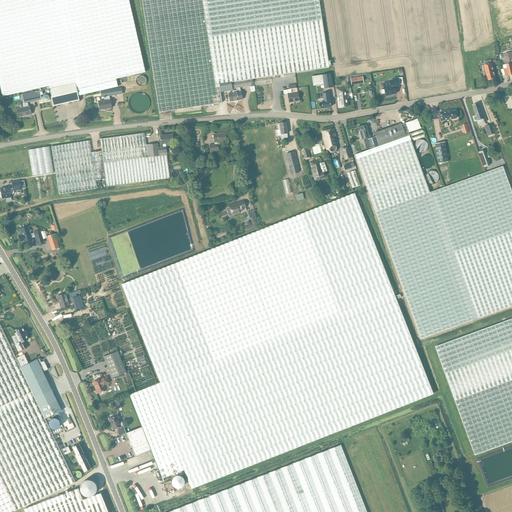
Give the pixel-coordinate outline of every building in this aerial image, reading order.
[(49,88),(53,106),(79,100),(78,96),(118,86),(116,79),(145,72),(128,0),(0,0),(0,83),(3,96),(48,86),(49,88)] [(141,0),(159,112),(222,103),(220,92),(233,90),(232,89),(231,82),(253,79),(329,67),(318,0),(141,0)] [(504,69),(506,76),(511,74),(511,65),(511,63),(511,62),(511,52),(503,54),(504,60),(505,60),(506,64),(503,65),(504,69)] [(492,63),(484,65),(488,81),(496,79),(492,63)] [(312,75),(315,90),(333,87),(331,74),(322,75),(322,74),(312,75)] [(358,77),(350,78),(351,85),(359,84),(364,83),(362,76),(358,77)] [(381,90),(380,91),(381,93),(382,94),(385,94),(385,96),(390,95),(390,94),(396,93),(395,88),(400,87),(400,85),(403,84),(402,77),(398,78),(398,77),(393,78),(393,79),(390,80),(391,86),(384,88),(384,89),(381,90)] [(228,93),(230,101),(242,99),(241,91),(240,92),(240,88),(253,85),(253,79),(231,82),(232,89),(236,88),(236,90),(232,91),(232,93),(228,93)] [(287,94),(289,103),(299,101),(298,92),(297,92),(297,89),(296,89),(296,84),(288,85),(289,90),(287,90),(288,94),(287,94)] [(98,102),(100,110),(112,108),(110,100),(109,96),(123,94),(121,87),(100,91),(101,97),(104,97),(104,101),(98,102)] [(345,87),(336,89),(338,98),(337,98),(338,108),(348,106),(347,95),(346,88),(345,87)] [(17,109),(19,117),(31,114),(30,106),(28,107),(27,103),(42,100),(41,95),(49,93),(48,88),(22,94),(24,103),(22,103),(23,108),(17,109)] [(330,100),(328,93),(322,94),(323,98),(320,99),(320,102),(321,102),(322,108),(323,108),(324,109),(327,109),(327,108),(331,107),(330,100)] [(147,103),(147,102),(147,100),(146,98),(145,97),(143,96),(141,95),(139,94),(138,94),(136,95),(134,95),(133,96),(132,97),(131,98),(130,100),(129,102),(129,103),(129,105),(130,106),(131,108),(132,109),(133,110),(134,111),(136,112),(138,112),(140,112),(141,112),(143,111),(144,110),(146,108),(147,107),(147,105),(147,103)] [(477,121),(478,124),(486,121),(485,118),(479,103),(472,105),(476,115),(473,116),(475,121),(477,121)] [(440,112),(441,121),(456,118),(455,111),(449,112),(449,111),(440,112)] [(370,148),(354,154),(396,272),(420,339),(476,319),(511,305),(511,192),(503,167),(431,192),(429,192),(409,135),(408,133),(421,129),(417,119),(402,124),(401,123),(374,132),(376,136),(368,139),(367,137),(364,126),(357,128),(360,139),(359,140),(361,150),(370,148)] [(278,130),(276,130),(276,136),(281,136),(281,139),(288,138),(287,133),(286,122),(280,123),(277,124),(278,130)] [(492,124),(487,126),(490,135),(495,133),(492,124)] [(322,132),(327,150),(337,147),(337,144),(338,143),(333,128),(322,132)] [(51,147),(59,194),(97,188),(96,180),(105,179),(107,187),(170,178),(167,155),(167,153),(167,152),(166,147),(166,143),(173,143),(172,134),(160,136),(161,144),(161,147),(158,147),(158,143),(148,144),(148,145),(146,145),(145,133),(100,139),(102,151),(91,152),(90,140),(51,147)] [(209,145),(210,151),(219,150),(218,144),(217,142),(226,141),(225,133),(213,134),(214,142),(215,145),(209,145)] [(429,144),(429,143),(428,142),(428,141),(427,139),(426,139),(425,138),(423,138),(422,137),(420,138),(419,138),(418,139),(417,140),(416,141),(416,142),(415,143),(415,145),(415,146),(416,147),(417,148),(417,149),(419,150),(420,151),(421,151),(422,151),(423,151),(425,150),(426,150),(427,149),(428,148),(428,147),(429,144)] [(435,143),(438,163),(448,161),(445,142),(435,143)] [(50,146),(28,149),(32,176),(54,172),(50,146)] [(319,146),(312,148),(314,155),(321,153),(319,146)] [(341,149),(345,160),(352,158),(348,147),(341,149)] [(295,151),(286,154),(291,175),(300,172),(295,151)] [(434,160),(433,158),(432,156),(432,155),(430,154),(429,154),(428,154),(427,154),(425,154),(424,155),(423,156),(422,157),(422,158),(421,160),(422,161),(422,162),(423,164),(424,165),(425,165),(426,166),(427,166),(429,166),(430,165),(431,165),(432,164),(433,163),(433,162),(434,161),(434,160)] [(309,163),(315,180),(325,176),(321,163),(322,162),(321,159),(316,160),(316,161),(309,163)] [(439,175),(439,174),(439,172),(438,171),(437,170),(436,169),(435,169),(434,169),(433,169),(432,169),(430,169),(430,170),(428,171),(428,172),(427,173),(427,174),(427,175),(427,176),(428,178),(429,179),(431,180),(432,181),(434,181),(435,181),(436,180),(437,180),(438,179),(439,178),(439,177),(439,175)] [(352,188),(360,185),(355,170),(347,172),(352,188)] [(2,192),(0,193),(1,196),(2,197),(3,199),(6,198),(7,201),(11,201),(11,197),(11,195),(13,194),(14,193),(14,191),(22,190),(20,181),(12,182),(13,188),(10,189),(9,187),(1,188),(2,192)] [(354,193),(122,284),(160,382),(129,395),(142,427),(126,433),(131,447),(132,446),(132,447),(132,448),(135,457),(151,451),(162,478),(184,469),(192,489),(433,394),(354,193)] [(244,200),(229,206),(232,215),(239,212),(239,210),(246,207),(244,200)] [(244,226),(246,232),(258,227),(255,218),(250,219),(252,224),(244,226)] [(149,262),(191,251),(187,235),(185,238),(183,229),(181,229),(182,231),(173,233),(173,234),(179,233),(178,234),(179,239),(175,236),(169,247),(164,244),(163,245),(160,233),(164,225),(167,227),(170,220),(168,219),(130,229),(131,233),(144,240),(146,247),(143,252),(145,257),(146,257),(145,260),(149,262)] [(22,235),(19,236),(21,241),(23,240),(24,241),(32,238),(35,237),(36,241),(43,239),(43,238),(40,230),(34,232),(34,233),(30,234),(30,233),(31,232),(30,230),(29,230),(28,226),(20,229),(22,235)] [(48,236),(52,249),(58,247),(54,234),(48,236)] [(73,303),(75,310),(84,307),(80,295),(68,300),(66,293),(57,296),(61,308),(69,306),(69,305),(73,303)] [(511,318),(435,346),(475,455),(511,441),(511,318)] [(0,511),(10,511),(75,482),(45,418),(61,411),(43,371),(47,369),(43,361),(41,363),(39,359),(38,359),(28,364),(24,354),(16,358),(0,325),(0,511)] [(27,347),(26,344),(24,341),(28,339),(26,335),(27,335),(25,331),(24,332),(22,328),(15,332),(20,343),(15,345),(18,352),(22,350),(27,347)] [(118,351),(104,357),(112,378),(126,372),(118,351)] [(104,385),(110,383),(107,377),(93,382),(97,393),(99,392),(100,393),(100,394),(104,392),(104,390),(106,390),(104,385)] [(117,416),(109,419),(113,430),(117,428),(118,430),(117,431),(119,436),(126,433),(123,426),(124,425),(123,423),(122,422),(120,423),(117,416)] [(406,434),(404,435),(403,434),(398,436),(403,445),(410,442),(406,434)] [(367,511),(341,445),(167,511),(367,511)] [(478,462),(487,488),(491,486),(482,460),(478,462)] [(83,473),(83,472),(83,471),(82,469),(80,468),(79,468),(77,468),(76,469),(75,469),(74,471),(74,472),(74,474),(75,475),(76,477),(77,477),(78,477),(80,477),(82,476),(83,475),(83,474),(83,473)] [(171,475),(171,487),(183,486),(182,475),(171,475)] [(26,511),(108,511),(101,492),(82,498),(79,488),(25,509),(26,511)] [(156,504),(151,488),(142,491),(142,493),(135,496),(139,509),(156,504)]
